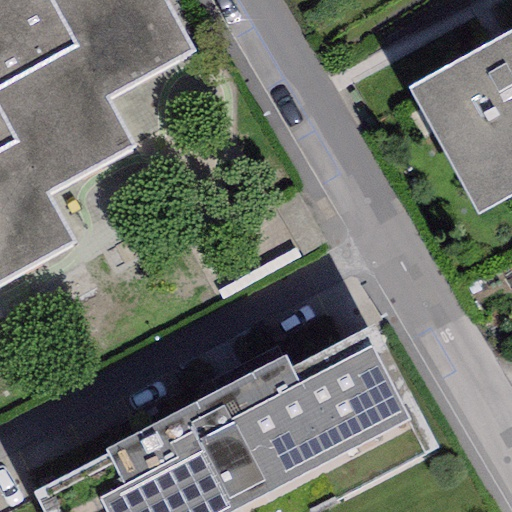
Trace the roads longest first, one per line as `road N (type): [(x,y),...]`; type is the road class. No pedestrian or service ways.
road 1 (residential): [(0,438),(375,247)]
road 2 (residential): [(233,0),(375,247)]
road 3 (residential): [(375,247),(511,476)]
